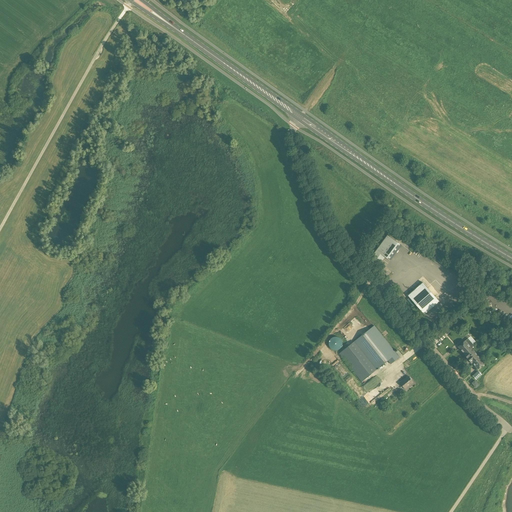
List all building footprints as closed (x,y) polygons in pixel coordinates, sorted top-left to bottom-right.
[(390,261),(402,245),(388,235),(372,255),(382,262),(385,258),(390,261)] [(353,290),(356,293),(361,285),(358,283),(353,290)] [(391,364),(399,357),(374,326),(339,353),(362,381),(388,360),(391,364)] [(494,336),(489,330),(484,334),(489,340),(494,336)] [(443,333),(437,338),(441,341),(446,336),(443,333)] [(338,338),(336,337),(335,337),(334,337),(333,337),(331,338),(330,338),(329,340),(328,340),(328,341),(327,343),(327,344),(327,346),(328,347),(328,348),(329,349),(330,350),(331,350),(332,351),(333,351),(334,351),(335,351),(336,351),(337,350),(339,349),(340,348),(341,347),(341,346),(341,344),(341,343),(341,342),(341,341),(340,340),(339,339),(338,338)] [(465,341),(458,347),(463,352),(472,344),(468,339),(465,341)] [(472,344),(463,352),(464,353),(463,354),(467,358),(475,352),(477,350),(472,344)] [(479,357),(475,352),(467,358),(472,363),(473,363),(484,353),(483,352),(479,355),(480,356),(479,357)] [(486,355),(484,353),(473,363),(478,369),(485,363),(482,360),(486,355)] [(478,371),(472,376),(476,380),(481,376),(478,371)] [(403,380),(400,382),(405,389),(413,382),(408,376),(403,380)] [(475,380),(471,383),(476,388),(479,385),(475,380)]
